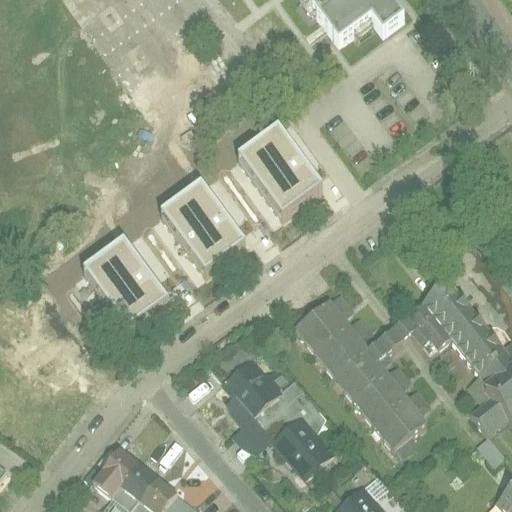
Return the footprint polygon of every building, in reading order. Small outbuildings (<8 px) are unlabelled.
[(403,27),(383,0),(300,0),(337,51),(371,27),(382,42),(403,27)] [(282,226),(323,197),(279,137),(239,166),(282,226)] [(205,283),(246,254),(202,194),(161,223),(205,283)] [(128,339),(168,311),(125,250),(84,279),(128,339)] [(511,348),(506,354),(446,283),(417,307),(362,353),(325,309),(290,338),(388,455),(422,426),(376,371),(410,343),(427,364),(449,346),(485,389),(470,401),(480,412),(467,423),(482,440),(495,429),(506,442),(511,436),(511,348)] [(274,402),(241,368),(217,391),(239,413),(250,425),(274,402)] [(0,371),(0,416),(17,428),(38,398),(0,371)] [(282,461),(307,488),(330,467),(299,432),(275,453),(282,461)] [(487,442),(476,452),(492,472),(504,462),(487,442)] [(113,455),(86,491),(104,505),(113,494),(136,511),(164,511),(173,501),(113,455)] [(369,511),(353,495),(334,511),(369,511)] [(511,511),(511,497),(495,511),(511,511)]
